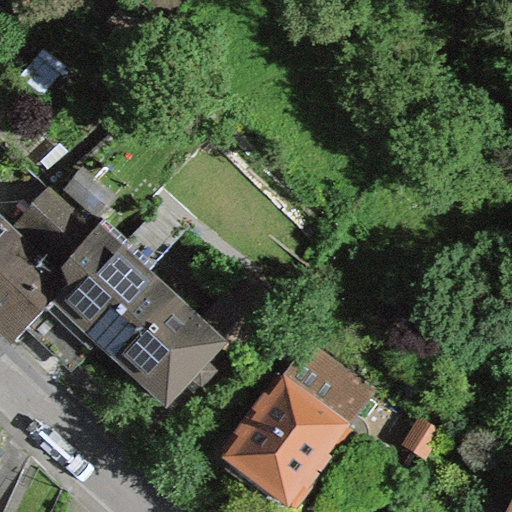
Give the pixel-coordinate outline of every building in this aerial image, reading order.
[(85,169),(68,188),(99,215),(115,196),(85,169)] [(65,266),(96,227),(51,186),(17,222),(65,266)] [(63,281),(0,219),(0,322),(17,339),(34,321),(73,281),(68,276),(63,281)] [(73,281),(34,321),(78,362),(100,339),(167,400),(192,373),(202,383),(213,371),(202,361),(220,343),(200,324),(96,227),(65,266),(62,269),(68,276),(73,281)] [(220,343),(244,364),(288,302),(248,273),(200,324),(220,343)] [(283,378),(340,420),(370,380),(312,338),(283,378)] [(283,378),(226,454),(293,504),(350,428),(340,420),(283,378)]
